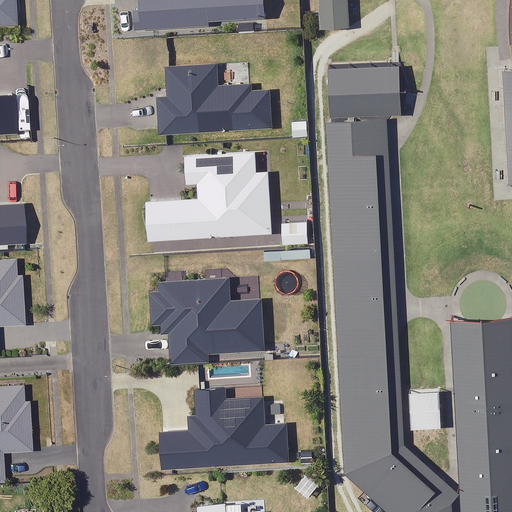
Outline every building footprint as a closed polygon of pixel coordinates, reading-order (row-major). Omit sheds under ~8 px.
[(0,0),(0,23),(16,23),(14,0),(0,0)] [(351,0),(315,0),(316,23),(352,22),(351,0)] [(401,58),(329,62),(332,113),(403,110),(401,58)] [(219,89),(218,66),(167,68),(168,98),(158,99),(159,129),(272,125),(271,88),(219,89)] [(455,495),(452,481),(404,438),(387,116),(326,115),(345,467),(394,511),(453,511),(453,496),(455,495)] [(190,249),(240,247),(276,245),(272,171),(260,172),(259,151),(188,155),(190,184),(200,184),(201,198),(150,200),(153,251),(190,249)] [(0,206),(0,241),(27,240),(25,205),(0,206)] [(312,247),(311,219),(284,220),(286,248),(312,247)] [(0,323),(24,323),(23,259),(0,259),(0,323)] [(162,331),(170,331),(172,361),(209,359),(208,351),(235,349),(268,346),(264,296),(231,299),(230,279),(167,283),(159,284),(160,289),(151,290),(153,319),(161,318),(162,331)] [(511,511),(511,309),(446,312),(460,511),(511,511)] [(0,482),(4,482),(4,450),(32,450),(31,404),(26,404),(26,387),(0,387),(0,482)] [(264,511),(264,500),(202,504),(202,511),(264,511)]
